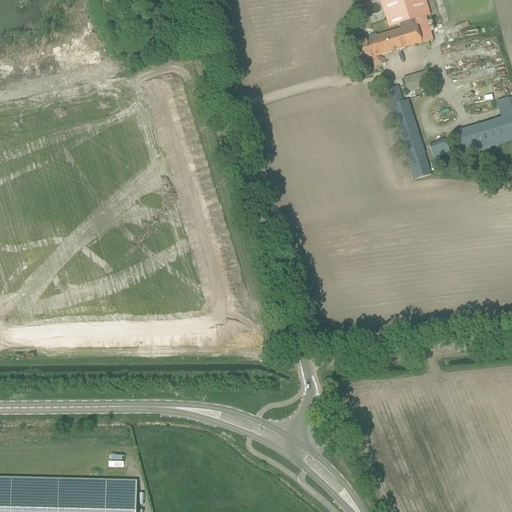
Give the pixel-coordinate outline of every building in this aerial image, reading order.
[(355,45),(360,62),(431,41),(427,22),(425,17),(430,16),(424,0),(373,0),(374,2),(381,0),(389,28),(399,25),(401,30),(366,41),(367,42),(365,42),(355,45)] [(403,80),(408,94),(432,86),(427,72),(403,80)] [(385,92),(390,107),(403,103),(398,88),(385,92)] [(460,156),(511,142),(511,97),(498,101),(503,119),(454,132),(460,156)] [(403,103),(390,107),(414,181),(432,175),(425,151),(407,102),(403,103)] [(428,148),(434,160),(450,152),(445,140),(428,148)] [(135,511),(137,483),(0,479),(0,511),(135,511)]
